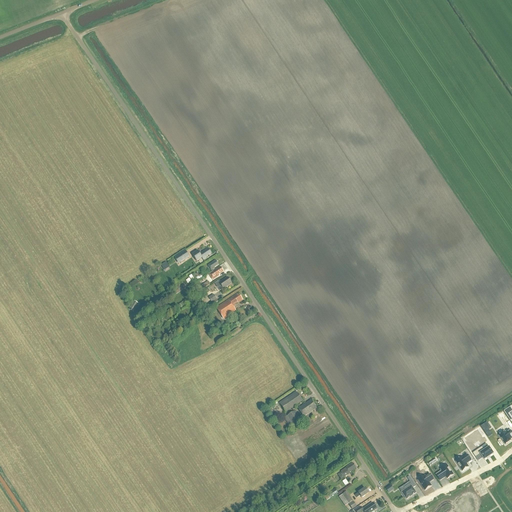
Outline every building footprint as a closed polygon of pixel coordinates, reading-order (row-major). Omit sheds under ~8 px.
[(206,257),(211,254),(208,249),(199,255),(197,252),(192,255),(196,262),(201,258),(203,261),(207,258),(206,257)] [(189,258),(185,252),(177,257),(181,263),(189,258)] [(211,271),(214,269),(214,268),(218,265),(215,261),(208,266),(211,271)] [(212,281),(219,276),(218,275),(223,272),(220,267),(213,272),(209,275),(212,281)] [(199,276),(198,273),(192,276),(196,282),(203,277),(201,275),(199,276)] [(231,284),(227,278),(219,284),(218,282),(215,284),(219,291),(223,289),(223,290),(231,284)] [(179,287),(171,292),(174,296),(182,291),(179,287)] [(213,305),(218,302),(213,295),(209,298),(213,305)] [(237,296),(236,295),(216,309),(223,320),(236,311),(233,307),(242,301),(239,295),(237,296)] [(285,413),(302,401),(296,392),(279,404),(285,413)] [(303,417),(316,408),(311,400),(298,409),(303,417)] [(292,426),(301,420),(294,411),(286,417),(292,426)] [(487,428),(489,427),(487,423),(481,427),(489,438),(492,436),(487,428)] [(505,432),(499,437),(505,446),(511,441),(510,440),(511,438),(511,433),(511,431),(506,434),(505,432)] [(481,455),(485,460),(487,459),(490,457),(493,455),(489,448),(485,451),(482,448),(473,454),(476,458),(481,455)] [(467,464),(468,463),(472,461),(468,455),(463,459),(462,458),(456,462),(462,472),(469,468),(467,464)] [(344,478),(348,475),(347,474),(351,472),(351,471),(355,468),(352,463),(345,468),(346,469),(340,472),(341,473),(337,475),(341,480),(344,477),(344,478)] [(442,472),(436,475),(440,481),(446,478),(447,480),(454,475),(447,466),(441,470),(442,472)] [(425,477),(418,481),(425,491),(432,487),(429,483),(434,480),(430,475),(426,478),(425,477)] [(413,489),(416,487),(412,481),(407,485),(409,488),(402,493),(407,500),(416,494),(413,489)] [(361,499),(368,494),(365,489),(358,493),(355,496),(357,498),(360,496),(361,499)] [(345,507),(352,501),(346,492),(339,497),(345,507)] [(373,511),(377,510),(372,503),(362,510),(360,507),(355,511),(373,511)]
